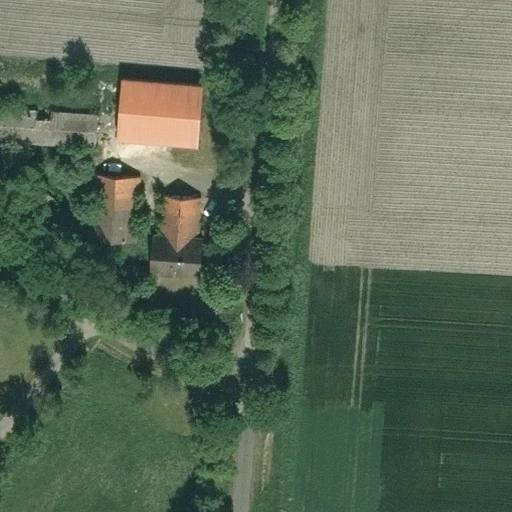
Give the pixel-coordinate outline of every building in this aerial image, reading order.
[(125,80),(121,138),(210,144),(214,87),(125,80)] [(0,105),(0,140),(86,148),(89,112),(0,105)] [(0,190),(16,173),(0,158),(0,190)] [(124,179),(89,178),(88,239),(126,239),(126,225),(129,225),(129,201),(124,201),(124,179)] [(196,276),(196,275),(197,251),(191,251),(192,201),(177,201),(178,195),(158,195),(157,243),(145,243),(145,273),(157,274),(157,276),(196,276)]
